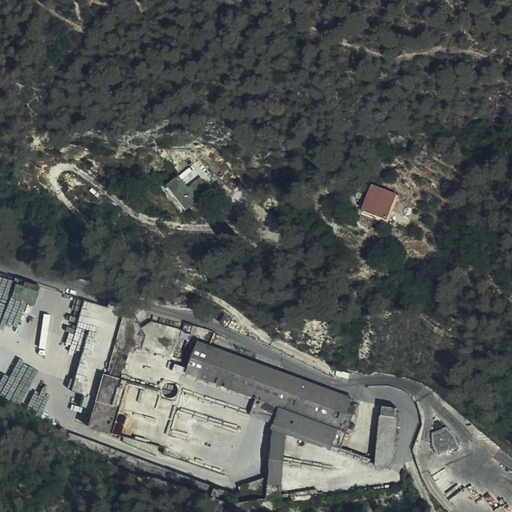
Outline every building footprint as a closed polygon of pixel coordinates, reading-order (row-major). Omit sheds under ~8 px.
[(224,175),(239,195),(247,188),(231,170),(224,175)] [(169,185),(188,209),(211,190),(202,179),(189,189),(180,177),(169,185)] [(364,209),(388,218),(396,194),(372,185),(364,209)] [(41,286),(18,279),(13,296),(35,303),(41,286)] [(159,397),(178,406),(187,374),(204,380),(257,399),(339,429),(334,444),(344,445),(357,407),(349,403),(351,397),(265,366),(199,341),(200,337),(127,314),(129,307),(109,301),(107,307),(85,301),(78,325),(90,328),(81,359),(159,397)] [(137,440),(141,441),(142,440),(159,397),(81,359),(72,389),(85,393),(81,405),(96,408),(91,427),(124,436),(123,443),(135,447),(137,440)] [(142,440),(141,441),(166,447),(178,406),(159,397),(142,440)] [(339,429),(257,399),(249,420),(273,429),(273,439),(287,440),(288,435),(308,442),(334,444),(339,429)] [(383,407),(379,448),(393,449),(397,408),(383,407)] [(48,438),(63,444),(67,435),(67,431),(62,429),(60,431),(58,434),(50,431),(48,438)] [(287,440),(273,439),(268,484),(283,486),(283,482),(287,440)] [(308,442),(287,440),(283,482),(377,469),(377,466),(391,468),(393,449),(379,448),(377,461),(342,449),(344,445),(334,444),(331,450),(308,442)] [(334,444),(308,442),(331,450),(334,444)]
